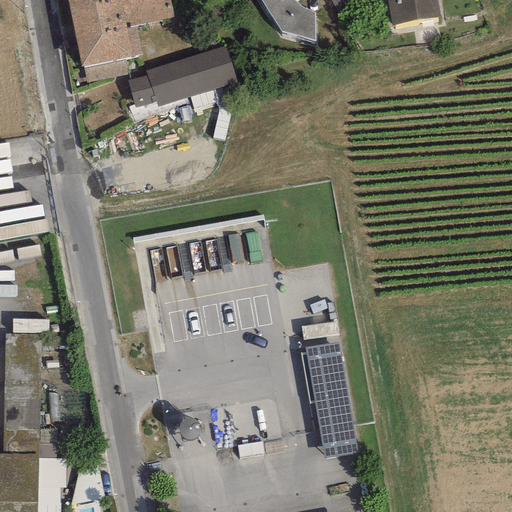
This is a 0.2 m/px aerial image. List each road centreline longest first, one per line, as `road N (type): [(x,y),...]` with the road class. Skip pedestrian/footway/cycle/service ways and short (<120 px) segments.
road 1 (unclassified): [(135,511),(40,0)]
road 2 (track): [(76,184),(339,102),(511,24)]
road 3 (unknown): [(112,384),(234,361),(259,325),(255,282)]
